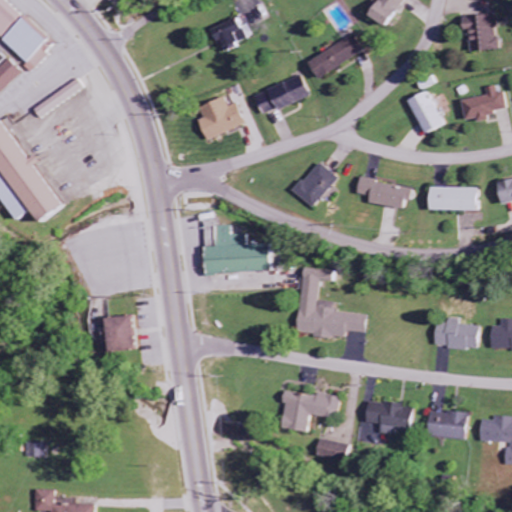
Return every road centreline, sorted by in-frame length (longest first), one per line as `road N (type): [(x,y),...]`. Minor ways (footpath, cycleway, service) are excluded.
road 1 (primary): [(219,511),(179,211),(155,132),(110,49)]
road 2 (residential): [(171,178),(324,137),(444,161),(511,151)]
road 3 (residential): [(193,175),(282,218),(397,255),(511,243)]
road 4 (residential): [(511,385),(200,346)]
road 5 (residential): [(324,137),(408,70),(425,47),(439,0)]
